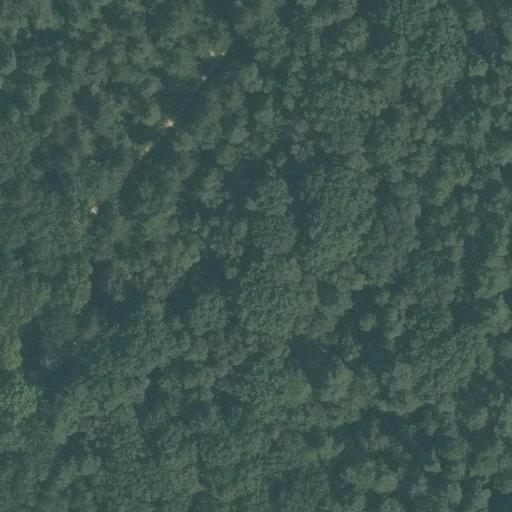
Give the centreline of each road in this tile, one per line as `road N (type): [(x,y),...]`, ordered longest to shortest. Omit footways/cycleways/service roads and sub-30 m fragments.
road 1 (track): [(32,300),(84,218),(279,0)]
road 2 (track): [(0,285),(32,300),(266,511)]
